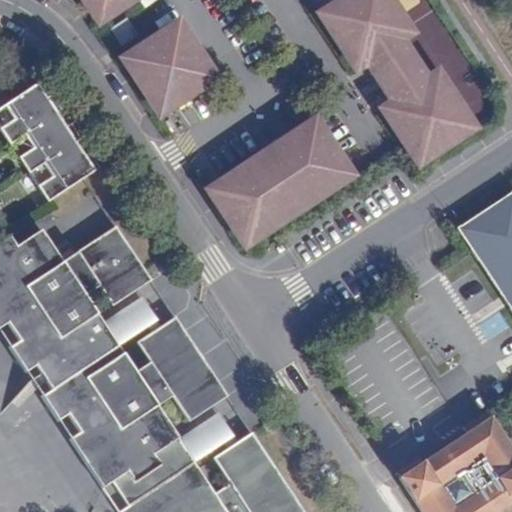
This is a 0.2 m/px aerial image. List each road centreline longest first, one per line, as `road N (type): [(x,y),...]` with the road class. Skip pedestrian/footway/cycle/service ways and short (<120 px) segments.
road 1 (residential): [(256,321),(73,52),(39,14),(2,0)]
road 2 (unclassified): [(256,321),(511,150)]
road 3 (residential): [(377,511),(256,321)]
